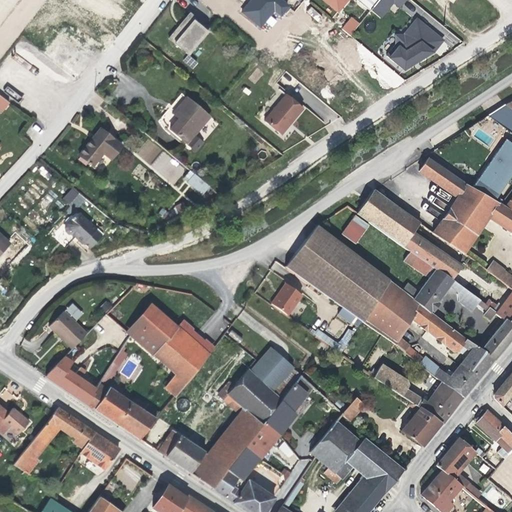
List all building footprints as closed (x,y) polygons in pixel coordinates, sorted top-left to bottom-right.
[(279,20),(291,6),(283,0),(249,0),(240,11),(260,29),(266,23),(271,28),(278,20),(279,20)] [(321,0),(337,11),(347,0),(321,0)] [(356,0),(370,11),(379,0),(356,0)] [(393,0),(379,0),(370,11),(381,18),(393,0)] [(167,37),(187,52),(207,28),(187,11),(178,22),(167,37)] [(404,32),(434,50),(442,39),(416,18),(404,32)] [(343,29),(351,35),(361,23),(359,22),(357,23),(351,19),(343,29)] [(412,65),(434,50),(404,32),(400,37),(391,37),(391,48),(382,59),(399,73),(404,66),(407,62),(412,65)] [(182,60),(191,67),(195,61),(186,54),(182,60)] [(0,94),(0,111),(1,113),(10,103),(0,94)] [(267,121),(285,135),(294,124),(306,108),(288,95),(267,121)] [(168,130),(193,151),(200,142),(192,135),(206,116),(183,96),(174,108),(175,108),(182,114),(176,120),(168,130)] [(511,111),(504,106),(487,117),(510,133),(511,130),(511,111)] [(182,114),(175,108),(173,111),(170,115),(176,120),(182,114)] [(102,154),(109,160),(120,146),(98,129),(92,137),(78,156),(91,166),(102,154)] [(476,180),(472,187),(492,201),(511,171),(511,144),(504,139),(488,163),(476,180)] [(462,254),(487,218),(496,204),(492,201),(472,187),(476,180),(433,150),(417,172),(455,198),(431,233),(458,252),(462,254)] [(202,196),(210,187),(190,170),(182,179),(202,196)] [(74,195),(69,190),(61,199),(66,204),(74,195)] [(417,224),(372,191),(366,200),(390,218),(411,233),(417,224)] [(390,218),(366,200),(355,215),(368,224),(381,233),(390,218)] [(173,207),(177,215),(186,210),(182,202),(173,207)] [(511,213),(504,208),(499,205),(496,204),(487,218),(511,234),(511,213)] [(92,229),(75,213),(70,218),(69,217),(63,223),(61,222),(49,236),(62,247),(71,237),(79,244),(80,243),(87,248),(98,236),(91,230),(92,229)] [(368,224),(355,215),(341,232),(356,242),(368,224)] [(411,233),(390,218),(381,233),(408,252),(427,266),(436,252),(411,234),(411,233)] [(387,282),(316,226),(283,268),(339,309),(351,318),(358,323),(387,282)] [(427,266),(408,252),(401,260),(423,277),(427,271),(431,273),(417,293),(411,301),(418,306),(429,314),(450,285),(451,283),(450,282),(427,266)] [(450,282),(459,268),(436,252),(427,266),(450,282)] [(469,259),(462,254),(458,252),(453,258),(464,266),(469,259)] [(489,274),(506,287),(511,279),(502,272),(501,273),(494,267),(489,274)] [(400,292),(387,282),(358,323),(378,337),(393,345),(398,338),(409,320),(418,306),(411,301),(404,295),(400,292)] [(405,285),(400,292),(404,295),(409,288),(405,285)] [(276,294),(268,306),(285,318),(299,297),(283,286),(276,294)] [(409,288),(404,295),(411,301),(417,293),(410,287),(409,288)] [(478,303),(467,295),(460,289),(456,294),(456,302),(457,304),(470,313),(476,306),(478,303)] [(504,321),(511,326),(511,303),(509,302),(505,300),(499,308),(495,305),(493,306),(471,290),(467,295),(478,303),(487,309),(494,314),(504,321)] [(99,306),(105,313),(113,307),(107,300),(99,306)] [(476,306),(484,313),(487,309),(478,303),(476,306)] [(140,330),(157,312),(151,307),(149,305),(124,332),(129,337),(138,328),(140,330)] [(426,333),(436,320),(429,314),(418,306),(409,320),(426,333)] [(351,318),(339,309),(334,315),(346,325),(347,323),(351,318)] [(489,321),(494,314),(487,309),(484,313),(483,315),(489,321)] [(71,351),(86,335),(63,312),(47,327),(58,338),(71,351)] [(153,355),(175,328),(157,312),(140,330),(138,328),(129,337),(152,356),(153,355)] [(351,318),(347,323),(353,328),(358,323),(351,318)] [(207,356),(213,347),(182,320),(175,328),(207,356)] [(434,339),(444,326),(436,320),(426,333),(434,339)] [(479,351),(492,361),(496,357),(507,343),(511,336),(511,326),(504,321),(483,347),(479,351)] [(458,365),(478,378),(484,370),(492,361),(479,351),(463,340),(444,326),(434,339),(451,353),(457,352),(461,346),(469,353),(465,358),(458,365)] [(185,384),(207,356),(175,328),(153,355),(174,375),(174,374),(185,384)] [(316,330),(312,336),(343,352),(354,331),(347,328),(339,342),(316,330)] [(398,338),(393,345),(402,353),(407,347),(408,347),(398,338)] [(457,352),(465,358),(469,353),(461,346),(457,352)] [(271,393),(289,369),(291,367),(266,349),(248,372),(271,393)] [(404,354),(433,376),(437,371),(409,349),(404,354)] [(63,358),(45,377),(53,383),(57,386),(67,371),(72,364),(63,358)] [(452,373),(471,386),(474,383),(478,378),(458,365),(456,369),(452,373)] [(371,378),(399,396),(404,389),(406,387),(405,383),(405,382),(379,366),(371,378)] [(79,369),(74,376),(80,380),(85,373),(79,369)] [(280,401),(299,376),(289,369),(271,393),(280,401)] [(442,383),(462,397),(471,386),(452,373),(448,377),(438,369),(437,371),(433,376),(442,383)] [(67,371),(57,386),(59,387),(64,390),(74,376),(70,373),(67,371)] [(211,465),(224,474),(245,447),(263,423),(280,401),(271,393),(248,372),(246,371),(226,394),(222,391),(218,396),(228,406),(232,401),(249,417),(214,462),(211,465)] [(319,384),(302,372),(299,376),(280,401),(296,413),(319,384)] [(493,399),(500,407),(507,399),(511,402),(511,372),(511,373),(502,384),(493,396),(493,399)] [(174,397),(185,384),(174,374),(174,375),(164,387),(174,397)] [(74,376),(64,390),(71,395),(87,406),(93,396),(91,394),(94,390),(80,380),(74,376)] [(414,406),(440,424),(455,406),(462,397),(442,383),(426,404),(419,400),(414,406)] [(99,384),(94,390),(103,396),(107,390),(99,384)] [(93,396),(87,406),(115,425),(138,441),(159,414),(146,405),(141,411),(108,388),(107,390),(103,396),(94,390),(91,394),(93,396)] [(409,403),(414,406),(419,400),(420,399),(404,389),(399,396),(409,403)] [(341,416),(348,422),(362,406),(350,396),(344,403),(348,407),(341,416)] [(236,415),(205,455),(214,462),(249,417),(232,401),(228,406),(227,407),(236,415)] [(280,401),(263,423),(279,435),(292,418),(296,413),(280,401)] [(410,439),(421,448),(440,424),(414,406),(409,403),(407,407),(416,413),(401,432),(410,439)] [(9,415),(0,407),(0,433),(4,436),(10,429),(11,430),(18,435),(30,421),(23,416),(14,408),(9,415)] [(84,448),(93,435),(89,432),(56,410),(22,453),(33,461),(58,430),(84,448)] [(511,449),(511,437),(486,412),(480,419),(476,424),(489,437),(494,440),(495,440),(498,436),(511,449)] [(263,423),(245,447),(260,459),(270,446),(279,435),(263,423)] [(344,462),(360,444),(334,424),(308,454),(327,469),(324,474),(336,485),(340,480),(334,474),(344,462)] [(171,432),(157,453),(174,465),(189,475),(203,454),(171,432)] [(104,473),(117,453),(117,451),(93,435),(84,448),(79,455),(90,463),(88,465),(91,468),(93,469),(95,467),(104,473)] [(339,511),(367,511),(402,470),(364,439),(360,444),(344,462),(351,469),(362,477),(355,485),(359,488),(339,511)] [(462,470),(475,454),(458,439),(449,450),(444,455),(462,470)] [(284,441),(278,446),(289,460),(295,455),(284,441)] [(224,474),(211,490),(244,511),(264,511),(273,499),(248,482),(244,479),(260,459),(245,447),(224,474)] [(203,454),(189,475),(211,490),(224,474),(211,465),(214,462),(205,455),(203,454)] [(462,470),(444,455),(435,467),(440,471),(460,487),(464,490),(468,485),(457,476),(462,470)] [(244,479),(248,482),(264,462),(260,459),(244,479)] [(342,481),(351,469),(344,462),(334,474),(340,480),(342,481)] [(440,471),(420,496),(439,511),(446,503),(452,497),(460,487),(440,471)] [(118,488),(110,482),(98,499),(106,505),(118,488)] [(298,482),(282,507),(286,510),(303,485),(301,484),(298,482)] [(333,511),(339,511),(359,488),(355,485),(333,511)] [(177,511),(185,499),(166,486),(159,497),(151,508),(156,511),(177,511)] [(41,511),(67,511),(64,509),(69,501),(55,492),(41,511)] [(208,511),(198,505),(186,497),(185,499),(177,511),(208,511)] [(115,511),(116,511),(106,505),(98,499),(89,511),(115,511)] [(446,503),(439,511),(447,511),(451,508),(446,503)]
